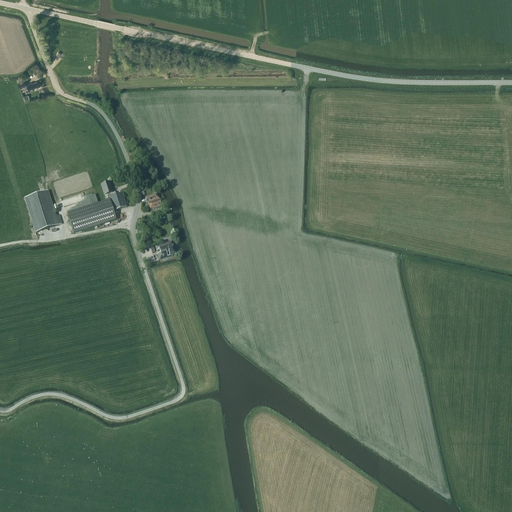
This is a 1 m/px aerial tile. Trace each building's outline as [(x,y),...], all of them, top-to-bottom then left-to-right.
[(58,49),(53,54),(56,58),(62,53),(58,49)] [(34,89),(39,87),(37,81),(32,83),(32,82),(26,85),(24,81),(17,84),(20,89),(24,87),(26,93),(29,91),(29,92),(34,90),(34,89)] [(108,195),(110,200),(67,214),(73,234),(116,220),(113,212),(127,207),(122,194),(116,196),(115,192),(113,193),(109,183),(101,185),(104,196),(108,195)] [(47,191),(24,199),(35,233),(58,225),(47,191)] [(147,203),(148,203),(159,199),(157,194),(154,195),(145,198),(147,203)] [(159,207),(163,205),(161,200),(160,200),(159,199),(148,203),(151,211),(160,208),(159,207)] [(170,257),(170,256),(176,254),(172,242),(155,247),(157,251),(160,250),(160,253),(158,254),(158,256),(161,255),(162,259),(170,257)]
